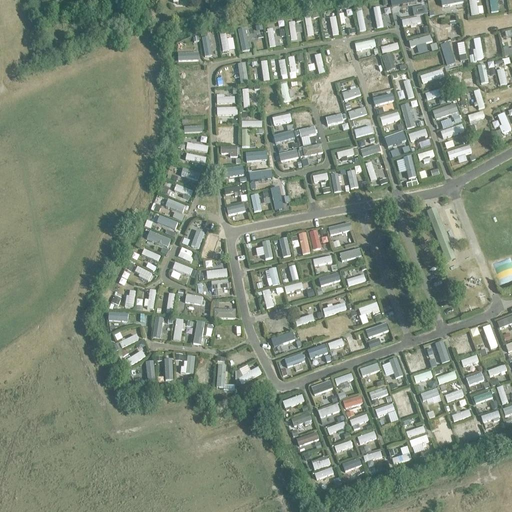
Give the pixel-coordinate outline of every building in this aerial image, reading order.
[(412,0),(402,0),(391,5),(394,12),(410,4),(412,9),(416,7),(412,0)] [(466,17),(463,0),(457,0),(460,18),(466,17)] [(468,0),(471,17),(478,16),(476,3),(479,3),(478,0),(468,0)] [(498,13),(496,0),(488,0),(491,14),(498,13)] [(372,5),(376,28),(382,26),(380,16),(382,16),(381,12),(379,12),(377,4),(372,5)] [(413,10),(414,18),(427,15),(426,7),(413,10)] [(361,10),(355,11),(358,28),(364,27),(362,16),(365,16),(364,12),(361,13),(361,10)] [(313,37),(310,18),(304,19),(307,38),(313,37)] [(339,36),(335,18),(330,19),(333,37),(339,36)] [(345,18),(339,19),(342,36),(348,35),(346,24),(348,24),(347,20),(346,21),(345,18)] [(419,19),(401,22),(403,28),(410,27),(411,29),(416,28),(415,26),(420,25),(419,19)] [(451,40),(449,22),(441,23),(443,41),(451,40)] [(297,41),(294,23),(289,24),(291,42),(297,41)] [(236,29),(240,52),(246,51),(243,37),(246,37),(244,28),(236,29)] [(281,47),(278,29),(272,30),(276,48),(281,47)] [(225,32),(219,33),(223,53),(234,51),(232,40),(227,41),(225,32)] [(501,55),(497,36),(490,38),(495,57),(501,55)] [(212,57),(209,38),(202,40),(205,59),(212,57)] [(427,44),(425,39),(408,43),(410,49),(420,46),(421,48),(424,48),(423,45),(427,44)] [(483,61),(480,40),(473,41),(475,51),(473,52),(474,57),(469,57),(471,65),(475,64),(475,63),(477,63),(477,62),(483,61)] [(358,52),(375,47),(373,41),(356,46),(358,52)] [(397,45),(381,49),(382,55),(399,51),(397,45)] [(458,66),(455,49),(449,50),(452,67),(458,66)] [(179,62),(198,62),(198,56),(197,56),(197,51),(179,51),(179,62)] [(328,65),(347,61),(346,55),(340,56),(339,54),(336,55),(337,57),(327,60),(328,65)] [(390,55),(381,58),(386,73),(395,70),(392,62),(394,61),(392,56),(390,57),(390,55)] [(325,75),(320,56),(315,57),(319,76),(325,75)] [(433,63),(431,57),(414,62),(416,68),(433,63)] [(378,58),(361,64),(363,70),(374,66),(375,68),(380,66),(379,64),(380,64),(378,58)] [(288,60),(291,75),(297,74),(296,72),(298,72),(298,67),(295,68),(294,59),(288,60)] [(287,76),(284,62),(278,63),(281,77),(287,76)] [(269,82),(267,63),(261,64),(263,83),(269,82)] [(247,85),(245,65),(239,66),(241,85),(247,85)] [(477,66),(480,84),(486,83),(485,78),(488,78),(487,73),(484,73),(482,65),(477,66)] [(437,73),(437,72),(418,79),(420,84),(428,82),(429,84),(433,82),(432,80),(444,76),(442,71),(437,73)] [(507,85),(503,71),(497,72),(500,87),(507,85)] [(355,78),(353,72),(336,77),(338,83),(355,78)] [(386,83),(384,77),(369,82),(371,87),(386,83)] [(334,90),(332,79),(314,83),(316,89),(324,87),(325,91),(327,90),(328,91),(334,90)] [(205,92),(204,83),(187,84),(187,90),(198,90),(198,92),(205,92)] [(395,93),(412,89),(411,83),(399,86),(399,84),(396,85),(396,87),(394,88),(395,93)] [(457,92),(475,89),(474,83),(456,87),(457,92)] [(291,103),(286,85),(279,87),(283,104),(291,103)] [(270,88),(262,90),(265,107),(271,106),(269,95),(271,95),(270,88)] [(425,96),(427,101),(446,95),(444,90),(425,96)] [(250,109),(248,91),(242,92),(244,110),(250,109)] [(344,102),(361,97),(359,91),(349,94),(348,92),(341,93),(344,102)] [(484,109),(479,92),(473,93),(477,104),(474,105),(474,108),(478,107),(479,111),(484,109)] [(394,103),(392,95),(373,101),(375,108),(394,103)] [(217,106),(234,105),(234,99),(224,99),(224,96),(217,96),(217,106)] [(336,106),(335,100),(321,103),(322,109),(328,108),(328,112),(334,111),(333,106),(336,106)] [(364,106),(363,101),(345,105),(347,111),(358,108),(358,110),(361,109),(360,107),(364,106)] [(403,112),(418,108),(417,102),(401,107),(403,112)] [(452,113),(450,107),(432,113),(433,118),(443,115),(443,117),(445,117),(445,115),(452,113)] [(217,117),(238,116),(237,109),(217,110),(217,117)] [(482,113),(467,118),(469,124),(484,119),(482,113)] [(400,121),(398,114),(380,120),(382,127),(400,121)] [(511,132),(504,115),(497,118),(501,127),(499,128),(502,136),(511,132)] [(274,127),(291,123),(290,116),(272,120),(274,127)] [(344,122),(342,116),(324,120),(326,126),(336,124),(337,126),(341,125),(340,122),(344,122)] [(297,129),(312,125),(311,119),(302,121),(302,119),(298,120),(298,123),(295,123),(297,129)] [(407,132),(425,127),(423,121),(405,126),(407,132)] [(455,134),(452,125),(438,130),(440,136),(448,133),(449,135),(452,134),(452,135),(455,134)] [(372,128),(353,133),(355,139),(373,134),(372,128)] [(314,134),(313,129),(299,132),(300,137),(297,138),(298,145),(303,144),(302,138),(304,137),(305,139),(307,139),(307,136),(314,134)] [(427,137),(425,131),(408,136),(410,143),(418,141),(419,144),(425,142),(424,138),(427,137)] [(503,140),(499,132),(493,134),(496,143),(503,140)] [(277,145),(294,140),(293,134),(275,139),(277,145)] [(331,144),(349,139),(348,134),(329,138),(331,144)] [(405,141),(403,136),(386,140),(388,146),(396,144),(397,147),(405,145),(404,141),(405,141)] [(359,143),(362,155),(368,153),(366,148),(369,148),(368,145),(374,144),(372,139),(364,142),(364,141),(359,143)] [(186,151),(207,154),(208,148),(197,146),(197,143),(188,142),(188,145),(187,145),(186,151)] [(464,147),(462,142),(443,148),(444,153),(458,149),(458,152),(463,150),(462,148),(464,147)] [(304,159),(323,155),(321,146),(302,150),(304,159)] [(237,149),(221,149),(221,155),(230,155),(230,159),(237,158),(237,157),(240,157),(240,150),(237,150),(237,149)] [(359,157),(357,149),(352,150),(352,151),(336,155),(338,161),(341,160),(342,163),(347,161),(347,159),(354,157),(354,158),(359,157)] [(301,158),(299,151),(280,156),(281,162),(290,160),(291,162),(295,161),(295,159),(301,158)] [(434,158),(432,152),(417,157),(419,163),(423,161),(424,165),(430,163),(429,160),(434,158)] [(265,153),(244,153),(244,159),(249,159),(249,162),(253,162),(253,159),(265,159),(265,153)] [(205,166),(206,160),(187,156),(185,162),(205,166)] [(413,163),(411,157),(394,161),(396,167),(413,163)] [(377,181),(371,164),(365,166),(371,183),(377,181)] [(224,178),(243,175),(242,169),(223,172),(224,178)] [(356,185),(353,169),(347,171),(350,186),(356,185)] [(200,175),(183,170),(181,177),(198,182),(200,175)] [(431,172),(433,179),(440,177),(437,170),(431,172)] [(340,193),(336,174),(330,175),(334,194),(340,193)] [(328,181),(327,175),(312,178),(314,184),(320,183),(321,185),(325,184),(325,182),(328,181)] [(251,193),(268,190),(267,184),(250,187),(251,193)] [(297,201),(294,184),(289,184),(291,202),(297,201)] [(278,201),(276,186),(270,187),(273,202),(278,201)] [(193,193),(176,187),(174,193),(184,196),(182,199),(189,202),(190,199),(191,199),(193,193)] [(240,188),(224,191),(225,197),(234,195),(235,198),(241,197),(240,188)] [(261,212),(258,196),(250,198),(254,214),(261,212)] [(185,208),(168,201),(165,208),(182,215),(185,208)] [(228,217),(245,213),(243,206),(227,210),(228,217)] [(456,261),(436,210),(427,213),(446,264),(456,261)] [(179,225),(161,218),(159,224),(177,231),(179,225)] [(340,248),(334,231),(329,233),(334,250),(340,248)] [(198,252),(205,234),(199,232),(193,250),(198,252)] [(321,251),(317,233),(309,234),(313,252),(321,251)] [(310,255),(306,235),(298,236),(302,257),(310,255)] [(169,242),(155,236),(153,241),(167,248),(169,242)] [(214,241),(208,239),(202,258),(208,260),(208,259),(211,260),(213,253),(210,252),(211,249),(213,250),(215,245),(213,245),(214,241)] [(144,249),(147,244),(139,240),(137,246),(144,249)] [(291,258),(288,241),(282,243),(282,247),(281,248),(281,252),(284,252),(285,259),(291,258)] [(197,255),(181,249),(179,256),(188,259),(187,262),(194,264),(196,259),(199,261),(201,256),(198,255),(197,255)] [(255,250),(258,265),(264,264),(262,255),(265,254),(264,251),(262,252),(261,249),(255,250)] [(160,258),(144,251),(141,256),(158,263),(160,258)] [(340,271),(360,265),(358,259),(339,265),(340,271)] [(327,273),(323,260),(317,262),(321,275),(327,273)] [(131,274),(134,266),(128,263),(125,271),(131,274)] [(308,279),(304,263),(298,265),(302,280),(308,279)] [(192,271),(175,264),(173,271),(190,278),(192,271)] [(298,282),(295,267),(289,269),(292,283),(298,282)] [(152,276),(137,268),(135,274),(139,276),(138,278),(148,283),(152,276)] [(364,274),(362,269),(342,275),(344,281),(356,277),(356,279),(360,278),(359,276),(364,274)] [(280,286),(276,270),(269,271),(269,274),(266,275),(268,284),(271,283),(272,288),(280,286)] [(207,281),(227,278),(226,271),(206,273),(207,281)] [(340,280),(339,275),(323,280),(325,285),(333,283),(334,285),(337,284),(337,281),(340,280)] [(320,286),(319,280),(305,284),(306,290),(320,286)] [(212,291),(228,289),(227,282),(211,283),(212,291)] [(303,291),(301,285),(284,289),(286,295),(295,293),(296,295),(301,293),(301,291),(303,291)] [(373,295),(371,289),(354,294),(356,300),(373,295)] [(133,309),(136,293),(130,292),(129,298),(127,297),(125,308),(133,309)] [(153,311),(156,293),(150,292),(149,302),(145,301),(144,308),(147,308),(147,310),(153,311)] [(269,292),(262,293),(267,311),(274,309),(271,300),(273,299),(272,294),(270,295),(269,292)] [(172,316),(175,296),(169,295),(166,315),(172,316)] [(118,307),(121,299),(115,297),(114,300),(113,299),(111,304),(112,304),(112,305),(118,307)] [(191,315),(194,299),(186,298),(184,314),(191,315)] [(204,300),(198,299),(196,314),(202,314),(203,306),(205,306),(206,303),(203,303),(204,300)] [(325,318),(346,312),(344,305),(332,308),(332,306),(327,307),(328,310),(323,311),(325,318)] [(379,314),(376,305),(358,311),(361,318),(372,314),(373,316),(379,314)] [(235,312),(214,311),(214,320),(235,321),(235,312)] [(286,322),(284,314),(264,320),(267,327),(279,323),(280,325),(283,324),(283,323),(286,322)] [(338,319),(343,333),(349,331),(346,323),(349,322),(347,316),(338,319)] [(141,325),(140,317),(127,318),(128,324),(133,323),(133,326),(141,325)] [(312,317),(295,322),(297,328),(314,322),(312,317)] [(499,331),(511,325),(511,317),(497,324),(499,331)] [(183,322),(176,321),(173,342),(180,343),(182,331),(184,331),(185,326),(183,326),(183,322)] [(203,325),(197,324),(194,342),(199,343),(201,334),(205,335),(206,326),(203,326),(203,325)] [(386,336),(383,327),(366,333),(368,339),(378,335),(379,338),(386,336)] [(239,336),(239,330),(223,329),(223,335),(231,336),(231,338),(235,339),(235,336),(239,336)] [(310,343),(304,329),(298,332),(304,345),(310,343)] [(491,335),(489,330),(477,334),(479,339),(491,335)] [(293,342),(291,335),(271,342),(274,349),(293,342)] [(472,347),(468,335),(452,340),(455,347),(464,344),(466,349),(472,347)] [(122,350),(138,342),(136,337),(120,345),(122,350)] [(358,352),(352,337),(346,340),(351,354),(358,352)] [(343,347),(341,341),(328,346),(330,352),(343,347)] [(326,356),(323,348),(308,353),(310,359),(319,355),(320,358),(326,356)] [(498,355),(497,350),(483,354),(485,359),(489,358),(489,361),(494,359),(493,357),(498,355)] [(129,369),(145,358),(142,353),(125,363),(129,369)] [(239,369),(253,361),(250,355),(242,359),(241,357),(237,359),(239,361),(235,363),(239,369)] [(290,368),(306,362),(303,355),(287,360),(290,368)] [(424,366),(421,356),(408,360),(410,366),(411,365),(413,370),(424,366)] [(173,377),(172,357),(166,357),(166,361),(163,361),(164,366),(167,366),(167,378),(173,377)] [(431,369),(448,363),(447,357),(439,360),(439,358),(428,361),(431,369)] [(478,363),(476,357),(461,363),(463,368),(473,365),(473,367),(476,366),(476,364),(478,363)] [(193,378),(195,358),(189,358),(188,361),(186,361),(185,366),(188,366),(187,377),(193,378)] [(156,384),(153,363),(147,364),(149,377),(146,377),(147,381),(149,381),(150,384),(156,384)] [(398,369),(396,363),(381,367),(383,373),(398,369)] [(362,379),(379,373),(377,365),(359,372),(362,379)] [(505,367),(488,373),(490,379),(501,374),(502,378),(505,376),(504,373),(507,372),(505,367)] [(211,387),(212,369),(206,369),(205,379),(203,379),(203,384),(205,384),(205,386),(211,387)] [(239,371),(235,373),(235,382),(236,388),(241,386),(241,387),(262,375),(258,369),(242,378),(239,371)] [(432,379),(430,373),(413,379),(415,385),(432,379)] [(439,386),(457,380),(454,374),(437,380),(439,386)] [(353,381),(351,375),(334,381),(336,387),(353,381)] [(485,380),(483,375),(466,381),(467,386),(485,380)] [(233,379),(220,377),(220,380),(217,379),(216,385),(219,386),(218,389),(222,390),(222,387),(233,389),(234,383),(232,383),(233,379)] [(247,394),(266,385),(263,379),(244,389),(247,394)] [(332,393),(330,387),(314,394),(316,399),(324,396),(325,398),(327,397),(326,395),(332,393)] [(502,388),(497,390),(502,407),(508,405),(507,402),(510,401),(508,396),(505,397),(502,388)] [(439,398),(436,391),(420,396),(423,403),(426,402),(427,406),(433,404),(431,400),(439,398)] [(447,404),(464,398),(461,392),(445,398),(447,404)] [(304,404),(302,397),(282,404),(285,410),(287,409),(288,411),(291,410),(291,408),(304,404)] [(363,406),(360,398),(342,404),(345,411),(363,406)] [(411,400),(397,406),(400,412),(406,409),(407,412),(412,410),(410,407),(414,406),(411,400)] [(339,412),(337,406),(320,412),(322,418),(332,414),(333,416),(336,415),(335,413),(339,412)] [(377,419),(395,413),(392,406),(375,412),(377,419)] [(505,418),(511,415),(511,407),(503,411),(505,418)] [(453,424),(471,418),(469,412),(460,415),(459,413),(456,414),(456,416),(451,418),(453,424)] [(498,413),(481,419),(483,424),(493,421),(493,424),(499,422),(498,419),(500,419),(498,413)] [(311,422),(309,415),(291,422),(294,429),(304,425),(305,428),(312,425),(311,423),(311,422)] [(368,422),(366,417),(350,422),(352,428),(354,432),(360,430),(359,426),(368,422)] [(458,433),(476,427),(474,421),(462,426),(461,423),(457,425),(458,427),(456,428),(458,433)] [(345,430),(343,424),(327,430),(329,436),(345,430)] [(385,436),(402,430),(400,425),(383,430),(385,436)] [(423,428),(406,434),(408,440),(425,434),(423,428)] [(436,440),(451,434),(449,429),(434,434),(436,440)] [(296,432),(296,431),(291,433),(293,439),(304,436),(302,430),(296,432)] [(374,434),(357,439),(359,446),(376,440),(374,434)] [(396,437),(398,444),(404,442),(403,442),(405,441),(404,436),(402,436),(401,436),(396,437)] [(426,437),(409,443),(411,449),(422,446),(423,449),(426,448),(425,444),(428,443),(426,437)] [(319,448),(318,443),(299,449),(301,455),(319,448)] [(352,449),(351,443),(334,449),(336,454),(352,449)] [(380,453),(363,458),(364,464),(382,459),(380,453)] [(359,460),(342,467),(344,472),(355,468),(356,471),(362,468),(359,460)] [(314,472),(330,466),(328,461),(320,463),(319,461),(311,463),(314,472)] [(387,462),(381,463),(382,470),(384,470),(384,471),(389,470),(389,469),(389,468),(387,462)] [(333,476),(331,470),(314,476),(316,482),(333,476)]
